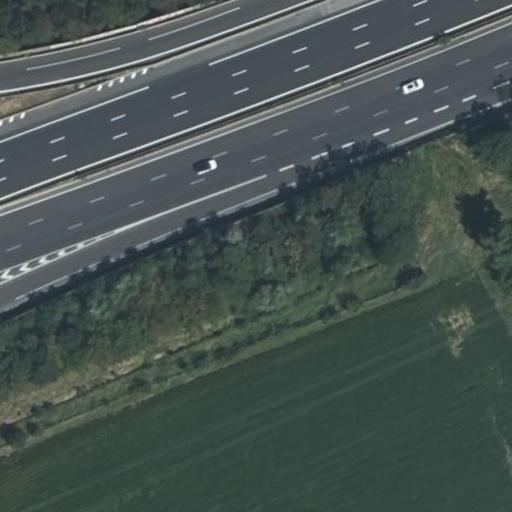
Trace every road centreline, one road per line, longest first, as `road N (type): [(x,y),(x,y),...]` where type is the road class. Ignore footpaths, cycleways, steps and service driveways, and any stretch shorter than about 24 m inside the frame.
road 1 (motorway): [(0,295),(511,80)]
road 2 (motorway): [(0,244),(511,50)]
road 3 (motorway): [(458,0),(0,172)]
road 4 (motorway): [(289,0),(132,53),(0,84)]
